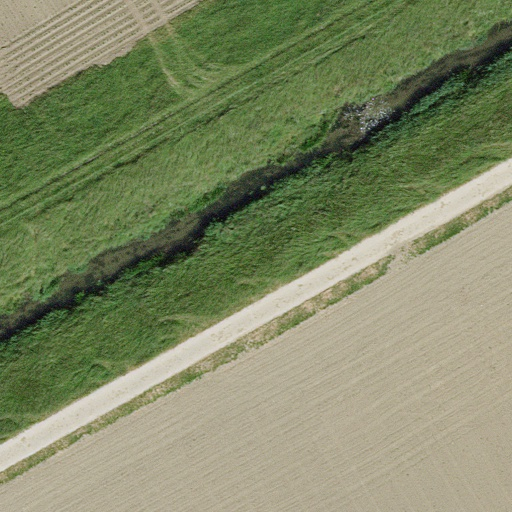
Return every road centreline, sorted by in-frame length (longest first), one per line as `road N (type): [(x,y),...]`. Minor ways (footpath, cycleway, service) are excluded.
road 1 (track): [(0,425),(511,126)]
road 2 (track): [(0,175),(282,0)]
